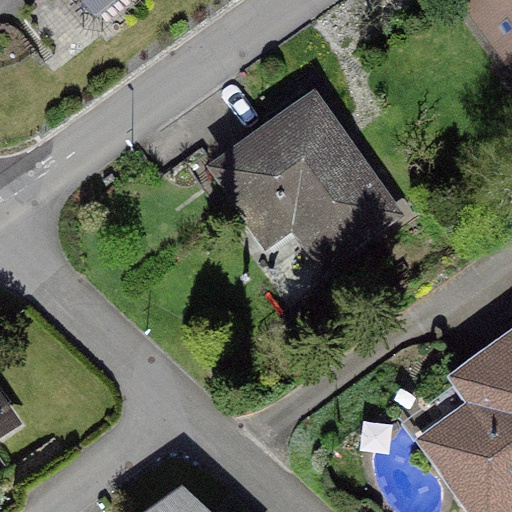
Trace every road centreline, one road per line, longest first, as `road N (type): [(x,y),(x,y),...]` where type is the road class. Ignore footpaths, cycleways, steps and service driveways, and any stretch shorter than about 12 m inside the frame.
road 1 (residential): [(0,207),(291,0)]
road 2 (residential): [(178,410),(0,240)]
road 3 (residential): [(46,511),(178,410)]
road 4 (residential): [(287,511),(178,410)]
